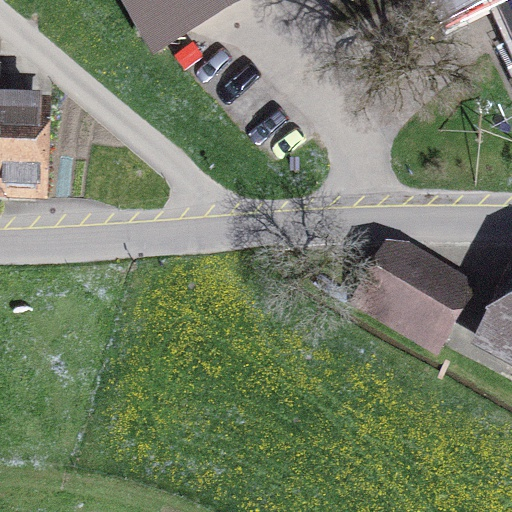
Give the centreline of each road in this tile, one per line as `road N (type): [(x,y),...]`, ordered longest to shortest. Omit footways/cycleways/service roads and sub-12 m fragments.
road 1 (unclassified): [(511,219),(370,221),(0,248)]
road 2 (track): [(0,16),(227,231)]
